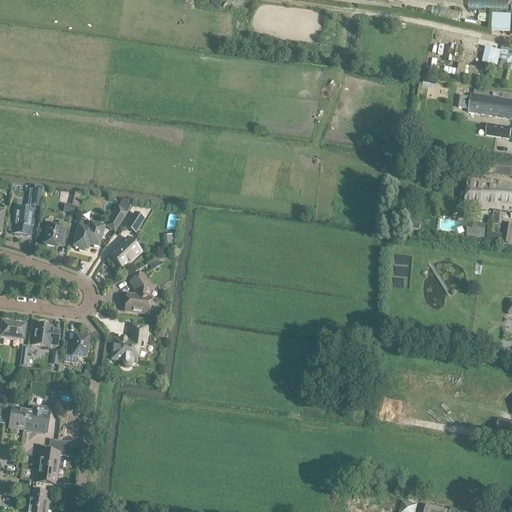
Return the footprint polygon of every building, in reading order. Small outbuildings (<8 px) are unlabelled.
[(500,52),(499,59),(501,60),(499,68),(505,69),(507,64),(511,65),(511,47),(510,47),(509,48),(502,46),(500,52)] [(470,99),(461,98),(460,108),(469,109),(468,113),(511,119),(511,101),(471,95),(470,99)] [(485,137),(510,140),(511,128),(487,125),(485,137)] [(511,172),(511,164),(486,161),(485,173),(511,177),(511,172)] [(486,208),(494,209),(498,183),(467,179),(463,208),(486,210),(486,208)] [(511,184),(498,183),(494,209),(511,211),(511,184)] [(8,233),(13,233),(12,235),(30,237),(31,227),(32,227),(34,212),(34,211),(34,206),(40,207),(43,188),(35,187),(34,191),(29,190),(27,211),(15,209),(13,223),(9,222),(8,233)] [(122,201),(118,208),(121,210),(127,214),(132,206),(134,202),(122,201)] [(63,212),(73,215),(76,208),(65,205),(63,212)] [(121,210),(114,221),(120,224),(127,214),(121,210)] [(125,228),(136,234),(145,220),(134,214),(125,228)] [(66,240),(70,225),(59,222),(57,228),(44,224),(42,233),(47,234),(43,246),(57,250),(60,238),(66,240)] [(104,229),(80,223),(74,248),(79,250),(79,251),(85,253),(85,251),(87,252),(89,246),(98,248),(104,229)] [(511,224),(505,223),(502,243),(510,245),(511,228),(511,224)] [(485,239),(486,225),(466,224),(466,238),(485,239)] [(141,253),(128,239),(109,257),(122,271),(141,253)] [(149,264),(151,269),(159,264),(156,260),(149,264)] [(135,297),(127,296),(125,312),(149,315),(149,312),(151,312),(153,310),(154,306),(152,303),(150,303),(151,300),(149,299),(150,288),(142,275),(130,283),(136,291),(135,297)] [(0,338),(23,342),(25,327),(2,324),(0,338)] [(36,326),(33,347),(48,349),(49,346),(58,347),(60,332),(51,331),(51,328),(36,326)] [(120,341),(115,341),(112,360),(122,362),(122,363),(122,364),(122,365),(123,366),(123,367),(124,367),(125,368),(126,368),(127,369),(128,368),(129,368),(130,368),(131,367),(132,366),(132,365),(132,364),(132,363),(137,364),(139,350),(144,351),(147,328),(132,326),(130,343),(126,342),(125,341),(125,340),(124,339),(123,339),(122,339),(121,340),(120,340),(120,341)] [(89,353),(90,346),(88,346),(88,339),(88,336),(81,336),(80,338),(75,337),(73,349),(66,348),(64,363),(78,365),(79,359),(86,360),(87,353),(89,353)] [(478,346),(471,339),(466,344),(473,351),(478,346)] [(29,348),(22,347),(20,369),(26,370),(29,348)] [(59,366),(61,353),(53,352),(51,365),(59,366)] [(7,402),(7,407),(5,419),(12,421),(10,430),(24,432),(27,409),(14,408),(15,403),(7,402)] [(41,411),(27,409),(24,432),(38,434),(39,426),(42,426),(42,421),(40,421),(41,411)] [(511,422),(498,420),(496,434),(511,436),(511,422)] [(48,446),(70,449),(71,443),(49,440),(48,446)] [(36,466),(59,469),(62,457),(69,458),(70,449),(48,446),(47,452),(38,451),(38,453),(36,466)] [(43,482),(42,488),(61,491),(62,484),(57,483),(59,469),(36,466),(34,481),(43,482)] [(28,494),(26,507),(48,511),(50,497),(55,498),(56,491),(61,492),(61,491),(42,488),(37,488),(36,495),(28,494)]
